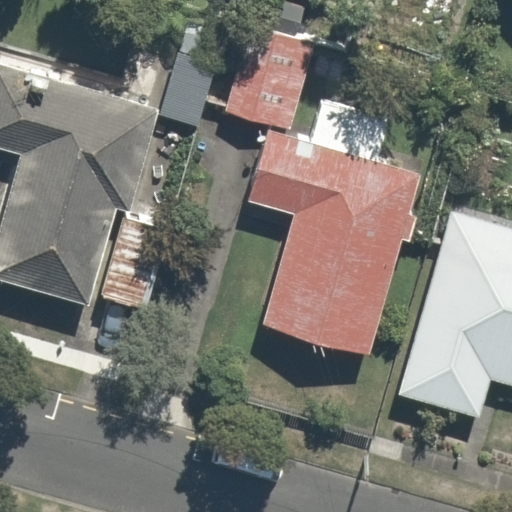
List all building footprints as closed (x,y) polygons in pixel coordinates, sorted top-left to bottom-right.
[(216,15),(182,7),(157,111),(191,119),(216,15)] [(309,44),(239,22),(214,99),(284,121),(309,44)] [(150,94),(0,50),(0,149),(11,153),(0,191),(0,259),(75,282),(101,194),(119,199),(150,94)] [(206,167),(244,173),(238,193),(278,205),(245,314),(355,347),(390,230),(400,233),(422,160),(376,146),(387,109),(311,86),(297,133),(259,121),(256,131),(215,122),(206,167)] [(511,218),(442,195),(383,385),(469,414),(485,368),(511,376),(511,218)] [(160,218),(118,205),(92,289),(134,302),(160,218)]
